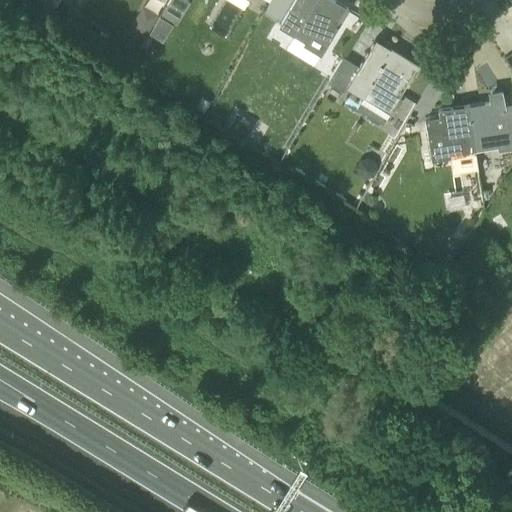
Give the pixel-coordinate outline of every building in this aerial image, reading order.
[(169,0),(170,0),(185,10),(191,1),(188,0),(169,0)] [(348,8),(335,0),(294,0),(279,26),(305,41),(310,33),(327,44),(348,8)] [(75,23),(81,11),(67,3),(60,14),(75,23)] [(105,42),(110,34),(102,29),(97,36),(105,42)] [(344,91),(347,85),(364,96),(367,92),(370,94),(368,98),(389,112),(417,66),(390,49),(391,47),(376,38),(359,66),(348,59),(343,56),(327,81),(332,84),(344,91)] [(466,104),(474,153),(475,153),(475,149),(498,146),(499,149),(511,146),(511,105),(505,107),(503,92),(489,95),(490,100),(466,104)] [(202,96),(197,106),(206,111),(211,101),(202,96)] [(474,153),(466,104),(438,108),(440,119),(425,122),(431,159),(474,153)] [(245,137),(250,130),(241,125),(245,118),(235,112),(227,126),(245,137)] [(375,160),(368,157),(360,159),(355,166),(357,173),(365,178),(373,176),(378,168),(375,160)] [(413,244),(432,257),(439,247),(420,234),(413,244)]
